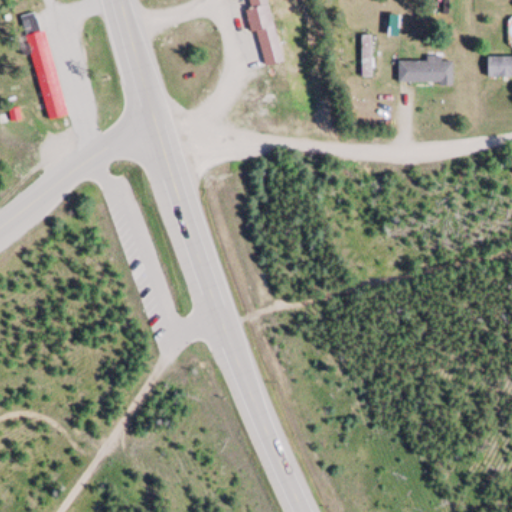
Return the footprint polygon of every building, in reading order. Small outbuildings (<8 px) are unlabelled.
[(256,32),(264,68),(280,64),(265,0),(245,0),(253,33),(256,32)] [(19,21),(25,35),(39,29),(33,15),(19,21)] [(45,32),(25,36),(48,123),(67,118),(45,32)] [(511,58),(487,58),(487,79),(511,78),(511,58)] [(397,62),(397,86),(452,86),(452,60),(425,60),(425,62),(397,62)]
